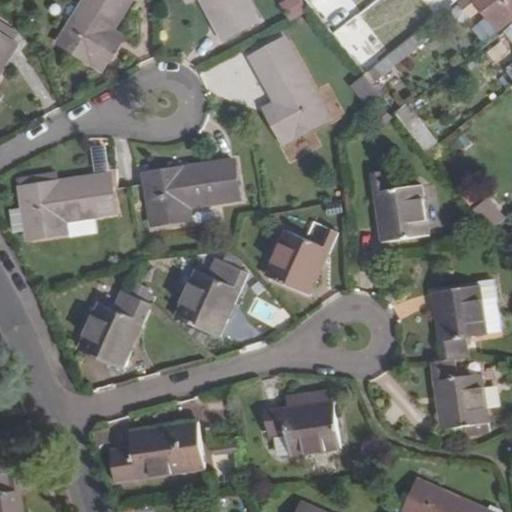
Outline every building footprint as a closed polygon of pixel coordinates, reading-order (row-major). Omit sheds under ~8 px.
[(87,0),(60,42),(105,70),(120,46),(110,39),(114,33),(134,0),(87,0)] [(258,20),(247,0),(203,0),(224,39),(258,20)] [(304,0),(284,0),(282,2),(294,20),(311,10),(304,0)] [(475,0),(461,0),(459,2),(460,4),(454,9),(454,15),(459,22),(464,22),(471,18),(472,19),(484,10),(475,0)] [(485,24),(492,19),(501,31),(511,22),(511,0),(475,0),(484,10),(486,12),(481,16),(485,24)] [(0,74),(18,45),(4,36),(8,28),(0,23),(0,74)] [(359,27),(348,36),(355,45),(366,36),(359,27)] [(431,38),(424,29),(367,75),(372,81),(425,41),(426,42),(431,38)] [(114,33),(110,39),(120,46),(124,40),(114,33)] [(331,118),(287,39),(252,58),(278,103),(267,109),(285,143),(331,118)] [(511,52),(507,41),(489,49),(495,63),(511,55),(511,52)] [(408,105),(398,113),(430,153),(440,145),(408,105)] [(241,200),(236,161),(147,174),(155,225),(191,220),(190,207),(241,200)] [(384,172),(371,174),(373,193),(388,191),(384,172)] [(59,173),(23,177),(24,187),(61,182),(59,173)] [(24,187),(27,208),(29,230),(31,239),(67,233),(66,220),(118,213),(112,175),(61,182),(24,187)] [(464,194),(474,205),(492,189),(482,178),(464,194)] [(374,199),(383,198),(387,226),(379,227),(381,242),(433,234),(426,186),(388,191),(373,193),(374,199)] [(475,209),(492,230),(502,223),(507,218),(490,197),(475,209)] [(383,198),(374,199),(379,227),(387,226),(383,198)] [(27,208),(13,209),(16,232),(29,230),(27,208)] [(266,275),(314,296),(320,282),(313,278),(325,252),(333,256),(343,232),(317,222),(309,239),(287,229),(266,275)] [(502,223),(492,230),(502,243),(511,236),(502,223)] [(333,256),(325,252),(313,278),(320,282),(333,256)] [(176,316),(224,336),(230,323),(223,320),(235,294),(241,296),(251,274),(224,262),(216,279),(197,271),(176,316)] [(484,286),(492,334),(503,332),(495,279),(483,281),(484,286)] [(440,337),(443,361),(457,359),(472,357),(469,338),(492,335),(492,334),(484,286),(433,293),(434,309),(443,307),(449,336),(440,337)] [(241,296),(235,294),(223,320),(230,323),(241,296)] [(79,347),(127,368),(133,354),(126,351),(138,325),(145,328),(155,306),(154,305),(132,296),(124,313),(100,302),(79,347)] [(443,307),(434,309),(440,337),(449,336),(443,307)] [(145,328),(138,325),(126,351),(133,354),(145,328)] [(469,435),(495,430),(486,373),(460,377),(457,359),(443,361),(432,362),(435,388),(443,387),(447,414),(440,415),(442,429),(468,426),(469,435)] [(443,387),(435,388),(440,415),(447,414),(443,387)] [(290,396),(291,406),(293,415),(337,407),(335,389),(290,396)] [(294,457),(344,451),(337,407),(293,415),(291,406),(268,409),(271,438),(277,437),(281,457),(294,455),(294,457)] [(208,469),(200,419),(184,421),(186,428),(132,437),(134,445),(113,450),(117,484),(208,469)] [(184,421),(131,429),(132,437),(186,428),(184,421)] [(110,430),(96,432),(98,446),(112,443),(110,430)] [(6,453),(0,453),(0,472),(4,472),(9,471),(6,453)] [(9,471),(4,472),(8,491),(22,489),(19,470),(9,471)] [(492,511),(422,481),(407,511),(492,511)] [(0,511),(18,511),(16,495),(23,494),(22,489),(8,491),(0,492),(0,511)] [(26,511),(23,494),(16,495),(18,511),(26,511)]
